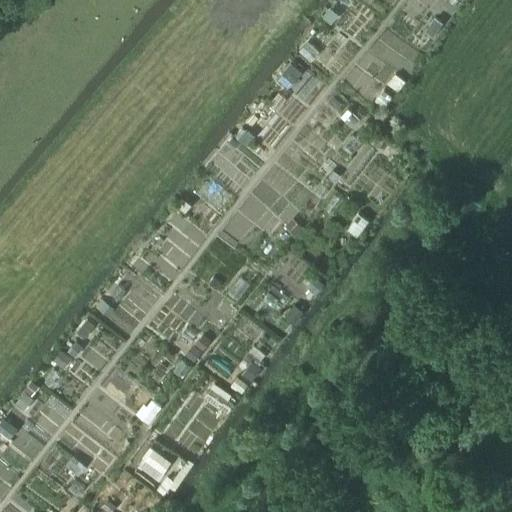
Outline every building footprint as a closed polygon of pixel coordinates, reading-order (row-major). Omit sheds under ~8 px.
[(330,7),(322,17),(330,23),(338,14),(330,7)] [(435,18),(425,31),(432,37),(443,24),(435,18)] [(291,63),(277,79),(287,89),(302,72),(291,63)] [(383,90),(375,100),(384,107),(392,97),(383,90)] [(348,108),(341,116),(345,120),(353,113),(348,108)] [(240,129),(234,136),(240,142),(246,135),(240,129)] [(380,134),(372,144),(378,149),(386,139),(380,134)] [(232,138),(227,145),(234,151),(239,144),(232,138)] [(184,199),(178,206),(185,212),(191,205),(184,199)] [(359,213),(346,229),(357,237),(369,220),(359,213)] [(292,218),(285,226),(295,235),(302,227),(292,218)] [(213,277),(209,283),(216,289),(221,283),(213,277)] [(102,299),(96,308),(108,317),(114,309),(102,299)] [(294,304),(284,317),(294,325),(304,312),(294,304)] [(226,306),(220,314),(227,319),(233,311),(226,306)] [(87,319),(76,332),(84,338),(95,325),(87,319)] [(76,341),(68,351),(75,357),(83,346),(76,341)] [(193,344),(185,354),(194,361),(202,351),(193,344)] [(163,346),(151,362),(155,365),(164,354),(170,359),(174,354),(163,346)] [(59,348),(51,359),(64,369),(72,358),(59,348)] [(252,360),(242,373),(251,380),(261,367),(252,360)] [(32,380),(24,390),(32,395),(39,386),(32,380)] [(25,392),(16,402),(25,410),(34,400),(25,392)] [(153,449),(145,460),(164,473),(171,462),(153,449)] [(165,478),(158,489),(165,494),(168,490),(173,495),(196,465),(188,459),(170,482),(165,478)] [(100,495),(96,501),(102,506),(107,500),(100,495)] [(102,506),(102,507),(108,511),(111,511),(116,506),(107,499),(107,500),(102,506)]
